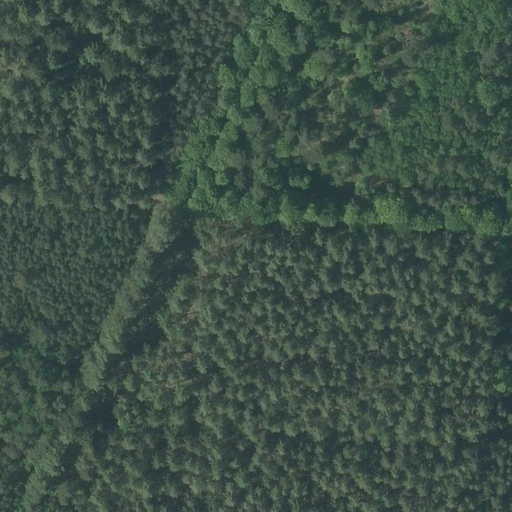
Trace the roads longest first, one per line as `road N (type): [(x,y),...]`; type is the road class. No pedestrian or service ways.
road 1 (track): [(25,511),(268,0)]
road 2 (track): [(477,511),(511,86)]
road 3 (track): [(0,192),(173,205)]
